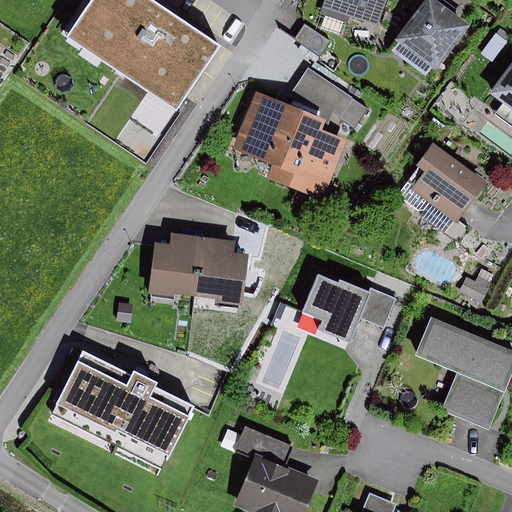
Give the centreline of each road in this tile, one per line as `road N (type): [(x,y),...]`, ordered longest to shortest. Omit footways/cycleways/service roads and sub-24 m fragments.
road 1 (residential): [(0,420),(275,10)]
road 2 (residential): [(511,485),(373,427)]
